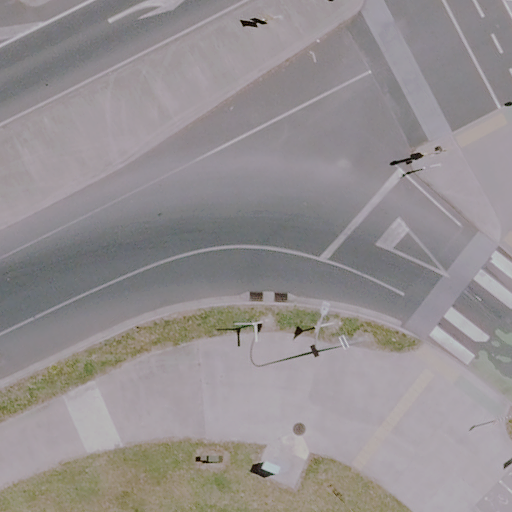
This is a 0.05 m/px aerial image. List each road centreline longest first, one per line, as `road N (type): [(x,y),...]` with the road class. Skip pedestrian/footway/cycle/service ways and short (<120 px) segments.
road 1 (secondary): [(511,336),(361,209),(202,194)]
road 2 (secondary): [(511,30),(202,194)]
road 3 (secondary): [(202,194),(0,290)]
road 4 (secondary): [(0,74),(154,0)]
